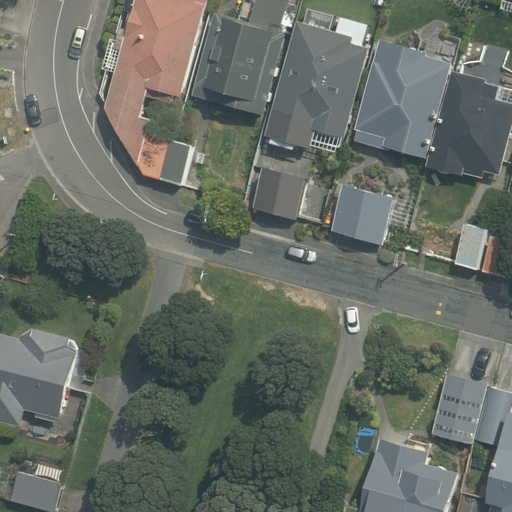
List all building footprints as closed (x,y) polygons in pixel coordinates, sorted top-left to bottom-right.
[(149,174),(186,184),(196,146),(152,134),(155,120),(146,118),(152,96),(178,103),(181,95),(187,97),(213,0),(133,0),(130,10),(134,11),(129,30),(125,29),(119,48),(126,50),(111,108),(149,174)] [(196,94),(269,113),(291,30),(284,28),(291,0),(260,0),(255,20),(219,11),(196,94)] [(316,128),(347,137),(373,46),(355,41),(357,34),(300,18),(272,119),(315,131),(316,128)] [(453,60),(428,53),(429,50),(381,38),(358,126),(359,126),(356,136),(427,155),(453,60)] [(466,170),(485,175),(487,168),(505,172),(511,144),(511,99),(486,93),(490,77),(455,68),(430,164),(465,173),(466,170)] [(259,203),(300,215),(310,181),(268,169),(259,203)] [(328,230),(340,187),(311,179),(299,223),(328,230)] [(347,179),(334,225),(384,238),(397,193),(347,179)] [(469,220),(458,260),(480,266),(491,226),(469,220)] [(511,238),(498,235),(488,272),(510,278),(511,271),(511,238)] [(0,330),(0,419),(25,426),(30,409),(42,412),(41,417),(48,420),(50,414),(66,418),(83,350),(76,337),(38,327),(25,336),(0,330)] [(479,439),(504,445),(511,412),(511,391),(492,386),(493,384),(451,373),(436,434),(477,445),(479,439)] [(511,511),(511,418),(489,503),(495,505),(493,511),(511,511)] [(451,511),(463,472),(431,463),(434,451),(388,438),(367,511),(451,511)] [(17,500),(58,511),(59,511),(67,483),(25,472),(17,500)]
